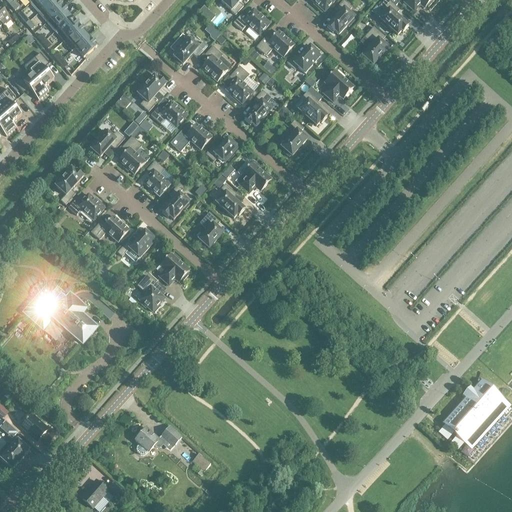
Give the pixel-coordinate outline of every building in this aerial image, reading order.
[(38,14),(54,0),(35,0),(30,5),(34,2),(42,11),(38,14)] [(46,24),(64,9),(55,0),(54,0),(38,14),(46,24)] [(222,0),(221,3),(231,12),(230,12),(235,16),(243,7),(239,3),(241,0),(222,0)] [(309,0),(324,13),(335,1),(333,0),(309,0)] [(403,33),(408,27),(396,16),(400,11),(395,7),(388,1),(386,0),(379,9),(385,15),(380,21),(381,22),(380,23),(386,29),(388,27),(398,36),(401,32),(403,33)] [(432,0),(407,0),(405,4),(414,12),(422,4),(426,8),(427,6),(428,8),(434,2),(432,0)] [(343,1),(335,10),(340,14),(327,29),(333,34),(334,33),(338,36),(347,27),(349,28),(354,22),(353,20),(354,19),(348,13),(352,9),(343,1)] [(18,8),(13,3),(9,6),(14,12),(18,8)] [(211,21),(215,16),(204,6),(200,10),(211,21)] [(0,8),(0,25),(2,28),(11,21),(0,8)] [(72,18),(64,9),(46,24),(55,33),(72,18)] [(241,15),(233,24),(242,32),(247,26),(258,37),(269,25),(253,11),(246,19),(241,15)] [(21,19),(26,25),(29,22),(24,16),(21,19)] [(63,43),(80,28),(72,18),(55,33),(55,34),(59,30),(66,39),(63,42),(63,43)] [(34,28),(29,22),(26,25),(31,31),(34,28)] [(209,24),(205,32),(216,39),(221,32),(209,24)] [(88,37),(80,28),(63,43),(71,52),(88,37)] [(373,28),(364,39),(360,43),(363,46),(357,53),(365,60),(364,61),(370,67),(371,65),(373,66),(388,49),(381,42),(385,38),(373,28)] [(278,33),(270,42),(266,38),(256,49),(261,53),(262,52),(267,56),(273,50),(283,59),(294,47),(278,33)] [(37,38),(43,44),(46,41),(41,35),(37,38)] [(216,40),(221,44),(225,39),(220,35),(216,40)] [(93,43),(88,37),(71,52),(71,53),(75,49),(83,59),(97,47),(95,45),(96,45),(94,43),(93,43)] [(188,39),(187,41),(185,39),(180,46),(181,47),(172,57),(176,60),(174,61),(180,67),(182,65),(183,66),(195,52),(199,56),(207,47),(203,43),(198,48),(188,39)] [(51,47),(46,41),(43,44),(48,50),(51,47)] [(310,48),(299,59),(295,55),(287,64),(291,69),(294,65),(304,75),(320,57),(317,54),(318,53),(312,47),(311,48),(310,48)] [(231,66),(221,58),(222,56),(212,48),(204,57),(209,61),(201,69),(217,83),(228,71),(227,71),(231,66)] [(40,54),(34,59),(25,67),(29,71),(48,93),(45,89),(54,81),(44,70),(49,65),(40,54)] [(54,57),(59,63),(62,60),(57,54),(54,57)] [(67,66),(62,60),(59,63),(64,69),(67,66)] [(263,68),(271,74),(275,69),(268,63),(263,68)] [(239,106),(241,105),(242,105),(259,86),(239,68),(229,79),(234,83),(226,91),(236,100),(234,102),(239,106)] [(48,93),(29,71),(14,84),(23,95),(29,90),(39,102),(48,93)] [(344,77),(338,72),(337,73),(335,72),(324,83),(329,88),(323,95),(333,103),(340,95),(344,99),(346,97),(347,99),(353,92),(351,91),(354,88),(343,79),(344,77)] [(143,86),(138,93),(139,94),(138,95),(144,101),(140,106),(149,113),(157,104),(152,100),(166,85),(159,80),(158,81),(154,77),(145,88),(143,86)] [(327,118),(315,107),(322,99),(311,89),(303,97),(308,101),(298,111),(316,127),(320,123),(321,124),(327,118)] [(8,90),(0,96),(0,111),(16,129),(12,124),(21,117),(12,105),(17,101),(8,90)] [(270,113),(272,111),(261,102),(267,96),(262,92),(254,101),(259,105),(244,121),(250,126),(252,125),(256,129),(265,119),(266,120),(272,114),(270,113)] [(181,112),(171,103),(163,112),(159,108),(151,117),(161,126),(165,120),(176,129),(187,117),(186,116),(187,115),(182,110),(181,112)] [(16,129),(0,111),(0,130),(6,137),(16,129)] [(139,116),(135,121),(145,130),(149,125),(139,116)] [(283,153),(289,158),(290,157),(292,158),(307,140),(299,134),(303,129),(294,121),(290,126),(296,131),(281,148),(284,151),(283,153)] [(125,131),(134,140),(143,130),(134,122),(125,131)] [(211,139),(196,125),(188,134),(184,130),(176,139),(185,148),(190,142),(201,151),(211,139)] [(104,133),(102,132),(97,138),(98,139),(89,149),(93,152),(91,154),(98,159),(99,158),(100,159),(110,147),(115,151),(125,140),(116,133),(112,137),(105,131),(104,133)] [(145,164),(135,155),(142,147),(132,138),(122,149),(126,153),(119,162),(134,176),(145,164)] [(227,140),(218,150),(213,146),(205,155),(214,163),(218,158),(224,164),(227,161),(228,163),(234,156),(232,155),(238,149),(234,146),(236,145),(229,139),(228,141),(227,140)] [(164,171),(155,162),(147,171),(151,175),(143,184),(159,198),(170,186),(159,177),(164,171)] [(271,181),(252,164),(242,176),(245,179),(239,186),(249,195),(256,186),(262,191),(271,181)] [(61,178),(55,184),(57,186),(55,187),(65,196),(60,202),(65,206),(75,195),(71,191),(83,178),(77,172),(75,174),(71,170),(62,180),(61,178)] [(179,185),(169,196),(174,200),(161,213),(168,219),(169,217),(173,221),(182,211),(184,213),(189,207),(188,205),(189,204),(179,194),(184,189),(179,185)] [(234,220),(237,215),(239,217),(244,211),(232,200),(236,195),(225,185),(221,190),(225,194),(216,204),(234,220)] [(99,205),(88,196),(81,204),(76,200),(68,209),(77,217),(81,211),(93,222),(104,210),(103,209),(104,208),(100,204),(99,205)] [(207,231),(198,241),(201,243),(200,245),(206,251),(208,249),(209,250),(223,234),(216,228),(220,223),(209,214),(200,224),(207,231)] [(101,222),(91,234),(99,241),(106,233),(118,244),(129,232),(113,218),(105,226),(101,222)] [(144,232),(132,247),(127,243),(117,254),(122,258),(129,250),(139,259),(155,242),(152,239),(153,237),(147,232),(145,233),(144,232)] [(173,257),(171,255),(160,267),(166,272),(160,279),(169,287),(176,279),(180,282),(178,283),(179,284),(181,281),(183,282),(188,276),(187,275),(189,272),(179,262),(180,261),(174,255),(173,257)] [(147,276),(137,287),(145,294),(139,302),(152,313),(164,299),(154,291),(158,286),(147,276)] [(82,346),(96,330),(85,320),(84,321),(80,317),(85,312),(70,298),(69,299),(57,289),(52,295),(46,289),(25,313),(39,326),(48,315),(52,318),(53,316),(59,322),(57,323),(82,346)] [(480,382),(443,424),(454,433),(453,434),(456,436),(457,436),(465,443),(487,418),(491,422),(498,413),(494,410),(501,401),(480,382)] [(48,431),(31,415),(20,427),(37,443),(48,431)] [(136,440),(135,441),(139,445),(137,448),(136,450),(137,453),(140,456),(143,456),(145,455),(148,453),(154,447),(158,451),(163,446),(169,452),(181,439),(170,429),(162,437),(158,441),(146,430),(141,435),(138,436),(136,438),(136,440)] [(8,444),(2,450),(0,452),(0,457),(1,459),(0,460),(12,470),(18,463),(19,464),(24,459),(23,458),(29,451),(18,441),(12,447),(8,444)] [(199,456),(193,463),(204,473),(210,466),(199,456)] [(92,509),(108,493),(96,482),(81,499),(92,509)]
